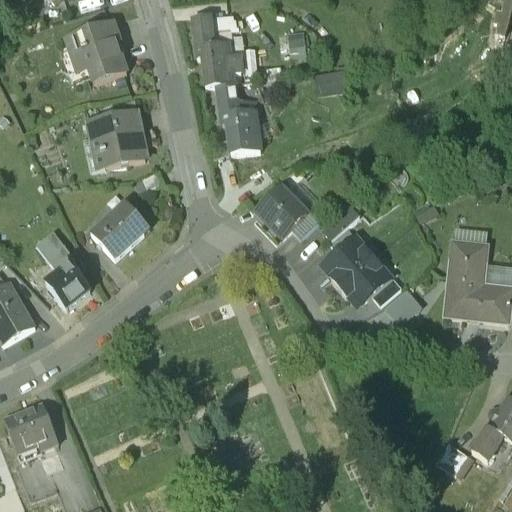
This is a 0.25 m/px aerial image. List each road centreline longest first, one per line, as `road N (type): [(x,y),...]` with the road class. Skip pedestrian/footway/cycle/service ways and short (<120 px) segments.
road 1 (residential): [(207,224),(257,226),(313,296),(348,317),(499,334)]
road 2 (residential): [(207,224),(117,298),(0,372)]
road 3 (residential): [(207,224),(149,0)]
